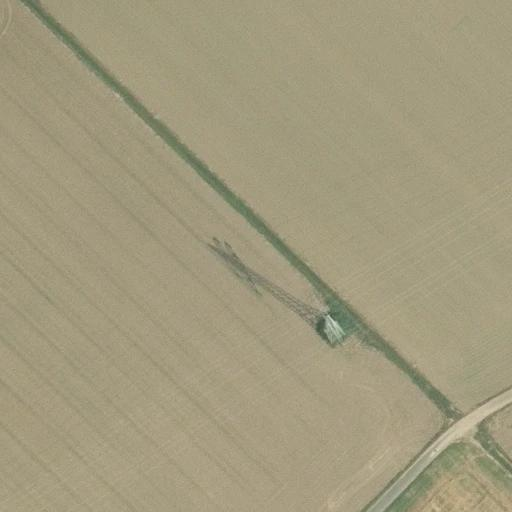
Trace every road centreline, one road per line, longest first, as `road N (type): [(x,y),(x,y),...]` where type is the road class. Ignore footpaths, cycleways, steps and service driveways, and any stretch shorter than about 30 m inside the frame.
road 1 (track): [(511,484),(21,0)]
road 2 (track): [(511,406),(446,447),(382,511)]
